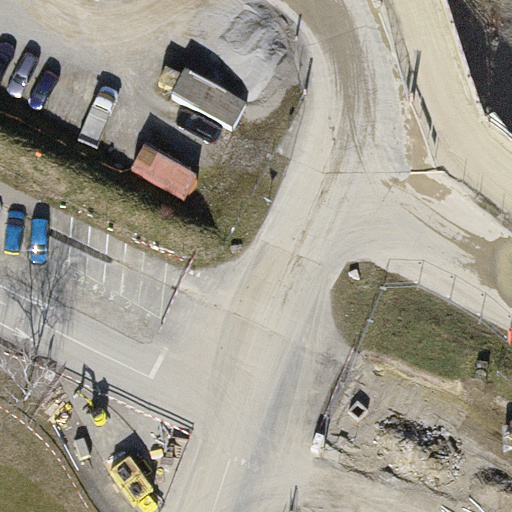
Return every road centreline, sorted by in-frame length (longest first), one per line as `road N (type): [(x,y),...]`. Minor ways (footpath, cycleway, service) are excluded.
road 1 (primary): [(267,358),(0,225)]
road 2 (primary): [(0,299),(245,426)]
road 3 (primary): [(511,476),(267,358)]
road 4 (primary): [(245,426),(432,511)]
